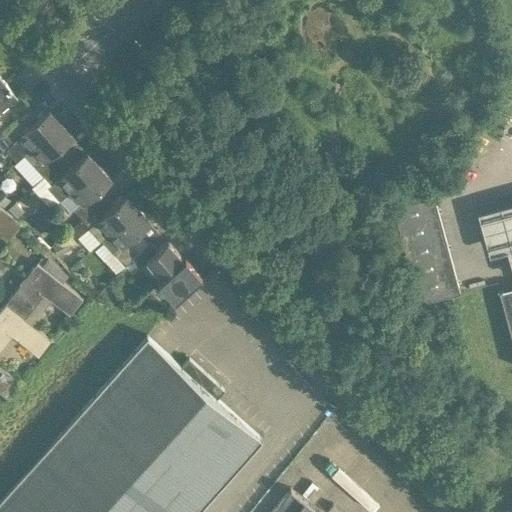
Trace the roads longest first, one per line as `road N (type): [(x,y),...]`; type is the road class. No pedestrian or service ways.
road 1 (unclassified): [(461,511),(63,74)]
road 2 (unknown): [(333,371),(213,511)]
